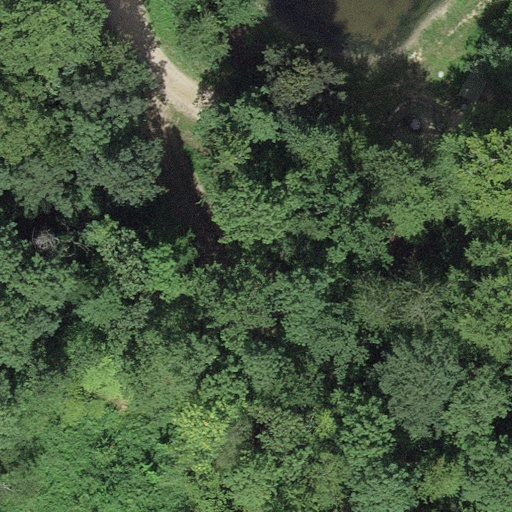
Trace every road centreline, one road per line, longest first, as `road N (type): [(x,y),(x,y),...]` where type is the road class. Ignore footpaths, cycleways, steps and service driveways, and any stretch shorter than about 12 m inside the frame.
road 1 (track): [(112,0),(150,138),(330,511)]
road 2 (track): [(511,222),(196,111),(146,67),(112,0)]
